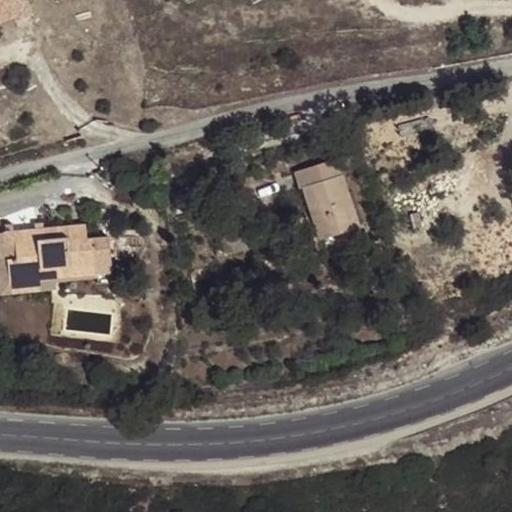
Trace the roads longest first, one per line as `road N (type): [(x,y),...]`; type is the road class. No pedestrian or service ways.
road 1 (residential): [(0,179),(329,94),(511,66)]
road 2 (secondary): [(511,366),(453,393),(314,432),(233,444),(0,435)]
